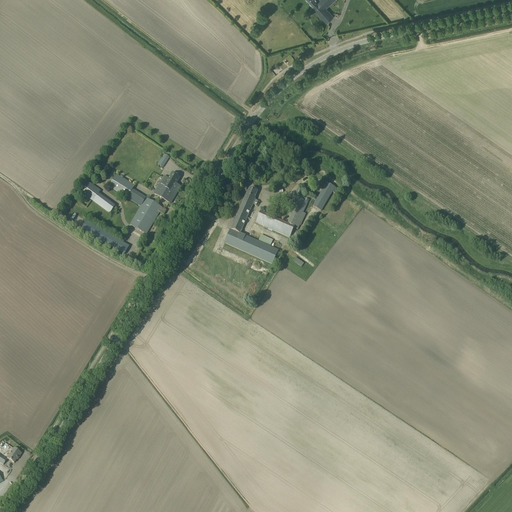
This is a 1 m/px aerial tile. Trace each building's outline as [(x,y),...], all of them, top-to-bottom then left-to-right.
[(307,0),(312,6),(311,6),(326,23),(333,17),(326,8),(334,0),(318,0),(317,1),(316,0),(307,0)] [(158,165),(164,167),(169,157),(164,154),(158,165)] [(176,184),(180,178),(172,173),(169,179),(164,176),(154,194),(170,204),(181,187),(176,184)] [(116,175),(109,187),(127,199),(132,190),(135,186),(116,175)] [(322,191),(323,190),(324,190),(328,183),(322,180),(317,188),(322,191)] [(81,193),(86,196),(110,213),(115,206),(91,189),(93,185),(89,182),(81,193)] [(328,183),(324,190),(323,190),(322,191),(313,206),(321,211),(335,188),(328,183)] [(278,251),(240,234),(253,204),(256,206),(258,201),(255,200),(255,199),(258,191),(250,188),(247,195),(246,195),(225,243),(229,245),(272,265),(278,251)] [(167,211),(142,196),(137,204),(141,207),(130,225),(146,235),(160,213),(164,215),(167,211)] [(278,197),(274,204),(283,208),(284,207),(287,209),(290,205),(290,204),(278,197)] [(303,201),(299,198),(287,224),(260,212),(255,223),(290,238),(294,228),(298,230),(300,226),(306,214),(303,213),(309,200),(305,198),(303,201)] [(98,228),(87,221),(82,230),(93,237),(98,228)] [(296,257),(293,261),(300,268),(303,264),(296,257)] [(21,454),(13,449),(7,459),(14,463),(18,457),(18,458),(21,454)]
